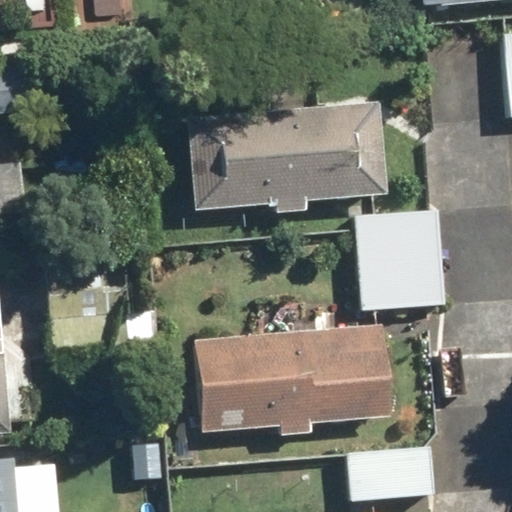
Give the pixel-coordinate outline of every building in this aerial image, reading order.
[(511,29),(501,30),(506,116),(511,116),(511,29)] [(0,64),(0,112),(54,108),(50,60),(0,64)] [(180,116),(188,211),(379,195),(371,101),(180,116)] [(0,214),(20,213),(15,159),(0,160),(0,214)] [(349,216),(357,308),(442,301),(434,209),(349,216)] [(45,265),(51,351),(130,345),(123,259),(45,265)] [(186,341),(193,432),(383,418),(377,328),(186,341)] [(344,449),(348,497),(429,491),(425,443),(344,449)] [(0,511),(10,511),(10,497),(0,497),(0,511)]
